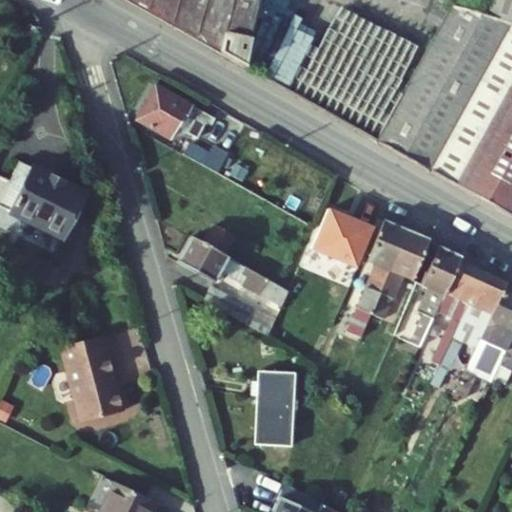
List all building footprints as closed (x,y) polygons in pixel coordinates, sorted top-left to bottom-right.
[(123,0),(241,66),(253,0),(123,0)] [(511,0),(486,0),(480,21),(475,29),(511,49),(511,79),(453,186),(511,220),(511,0)] [(511,49),(475,29),(404,158),(453,186),(511,79),(511,49)] [(156,87),(137,121),(169,139),(175,128),(186,134),(193,122),(203,128),(206,123),(211,125),(214,120),(156,87)] [(188,144),(182,156),(214,174),(225,154),(210,146),(206,154),(188,144)] [(85,195),(21,163),(12,182),(0,176),(0,208),(63,239),(85,195)] [(370,316),(404,231),(382,222),(366,262),(376,266),(347,335),(360,340),(370,316)] [(209,226),(199,244),(219,255),(229,237),(209,226)] [(427,241),(404,231),(370,316),(384,321),(402,276),(411,280),(427,241)] [(219,255),(199,244),(189,239),(176,261),(214,282),(217,276),(223,279),(225,275),(281,306),(288,293),(219,255)] [(435,313),(458,263),(461,257),(438,247),(421,284),(427,287),(416,311),(423,315),(410,343),(419,347),(435,313)] [(448,346),(481,274),(458,263),(435,313),(450,320),(440,342),(434,339),(424,360),(438,366),(443,355),(448,346)] [(504,284),(481,274),(448,346),(456,350),(467,327),(481,334),(503,286),(504,284)] [(494,366),(511,327),(511,290),(503,286),(481,334),(454,394),(463,399),(474,375),(487,381),(494,366)] [(211,287),(204,301),(269,336),(276,322),(211,287)] [(511,327),(494,366),(509,373),(511,366),(511,327)] [(122,408),(101,332),(61,344),(82,419),(122,408)] [(456,350),(448,346),(443,355),(452,359),(456,350)] [(432,380),(438,366),(424,360),(418,374),(432,380)] [(288,448),(291,411),(292,397),(293,375),(265,373),(264,383),(263,397),(260,446),(288,448)] [(263,397),(264,383),(252,382),(251,396),(263,397)] [(301,397),(292,397),(291,411),(300,412),(301,397)] [(151,511),(155,504),(117,483),(101,511),(151,511)] [(337,511),(283,485),(270,511),(337,511)] [(172,497),(166,509),(171,511),(191,511),(194,508),(172,497)]
